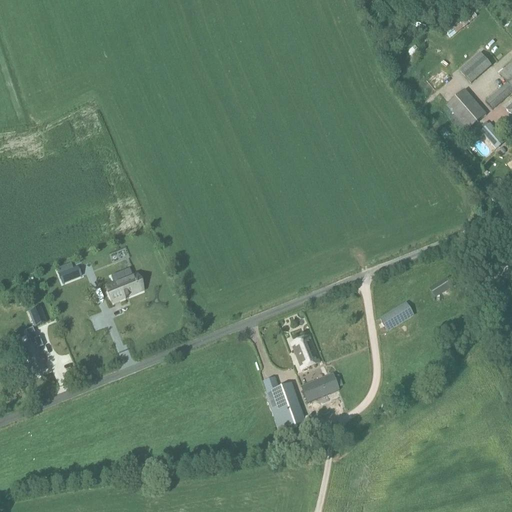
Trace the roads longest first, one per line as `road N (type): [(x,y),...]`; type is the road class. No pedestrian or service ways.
road 1 (unclassified): [(0,424),(364,274)]
road 2 (unclassified): [(316,511),(337,429),(376,381),(364,274)]
road 3 (unclassified): [(364,274),(511,213)]
